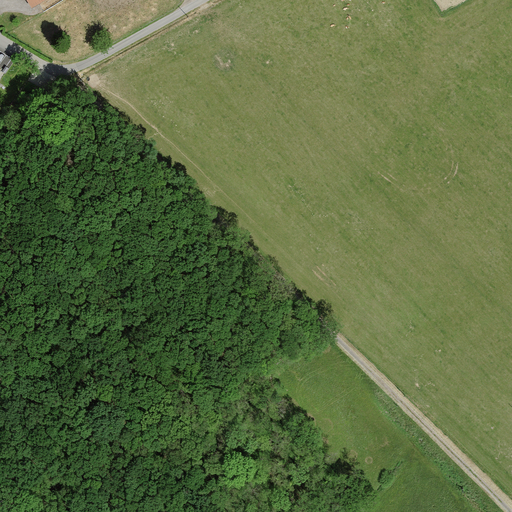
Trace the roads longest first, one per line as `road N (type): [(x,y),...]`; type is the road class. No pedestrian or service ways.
road 1 (track): [(53,70),(511,511)]
road 2 (unclassified): [(53,70),(90,61),(203,0)]
